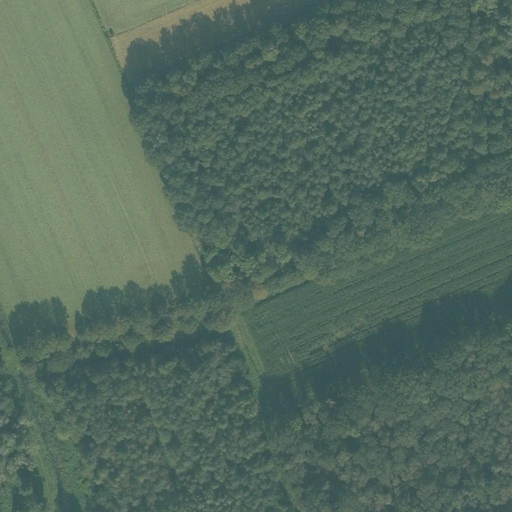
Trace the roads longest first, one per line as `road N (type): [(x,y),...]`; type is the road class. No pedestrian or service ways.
road 1 (track): [(2,359),(224,308),(511,187)]
road 2 (track): [(54,511),(51,477),(2,359)]
